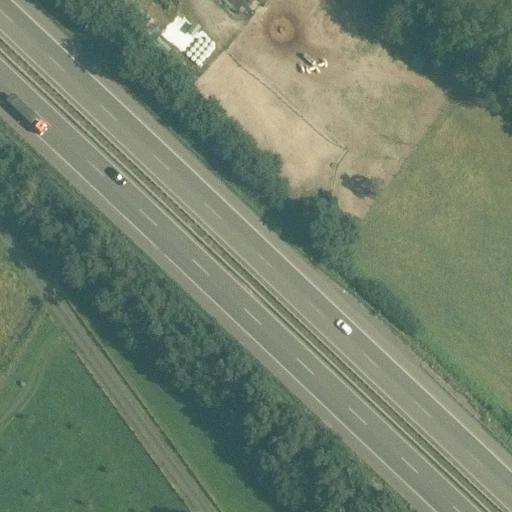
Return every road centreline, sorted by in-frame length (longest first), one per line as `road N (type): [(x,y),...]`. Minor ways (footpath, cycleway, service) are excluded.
road 1 (motorway): [(511,490),(0,10)]
road 2 (motorway): [(0,85),(453,511)]
road 3 (unclassified): [(211,511),(0,222)]
